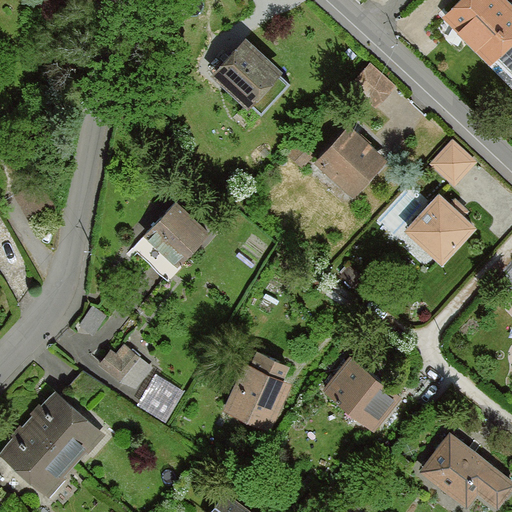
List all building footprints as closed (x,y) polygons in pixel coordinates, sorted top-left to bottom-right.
[(496,59),(511,74),(511,10),(501,0),(466,0),(449,18),(493,62),(496,59)] [(216,73),(250,104),(282,69),(247,38),(216,73)] [(396,86),(374,65),(357,83),(380,104),(396,86)] [(355,194),(387,159),(351,126),(319,162),(355,194)] [(456,141),(435,163),(458,184),(478,161),(456,141)] [(46,181),(21,193),(33,218),(58,205),(46,181)] [(445,261),(476,226),(441,194),(410,229),(445,261)] [(210,231),(178,202),(147,235),(179,264),(210,231)] [(93,304),(79,322),(92,333),(106,314),(93,304)] [(135,387),(153,365),(124,343),(117,351),(112,346),(99,361),(120,380),(135,387)] [(284,379),(290,365),(259,350),(252,365),(247,362),(226,408),(271,429),(293,383),(284,379)] [(402,398),(352,357),(328,387),(377,428),(402,398)] [(185,390),(157,373),(138,404),(166,421),(185,390)] [(31,420),(78,463),(106,432),(59,389),(31,420)] [(31,420),(4,450),(51,492),(78,463),(31,420)] [(511,491),(511,479),(452,434),(424,470),(469,505),(480,491),(500,506),(511,491)] [(247,511),(227,497),(215,511),(247,511)]
